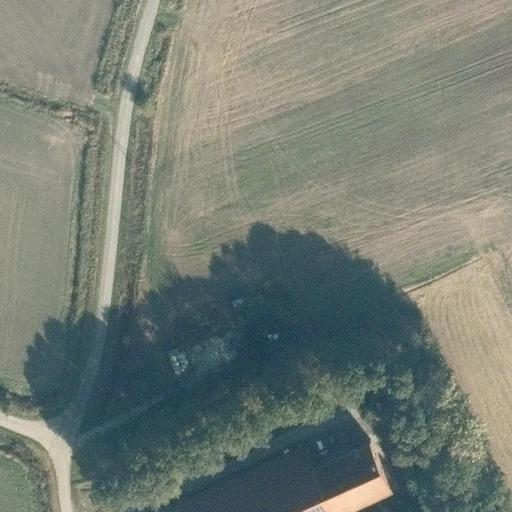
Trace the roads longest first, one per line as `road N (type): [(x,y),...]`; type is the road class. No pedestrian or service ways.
road 1 (unclassified): [(144,0),(131,48),(93,369),(65,436),(0,413)]
road 2 (track): [(128,511),(316,422)]
